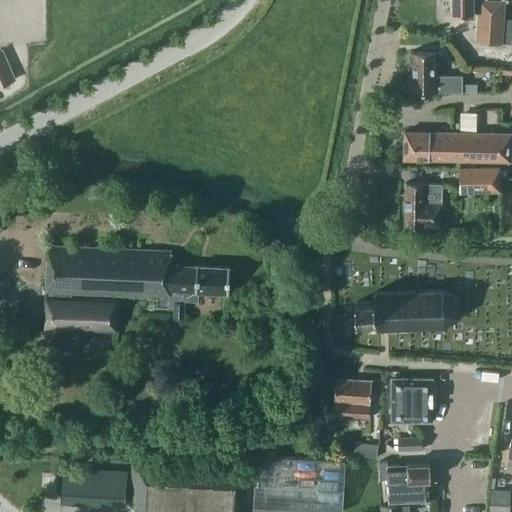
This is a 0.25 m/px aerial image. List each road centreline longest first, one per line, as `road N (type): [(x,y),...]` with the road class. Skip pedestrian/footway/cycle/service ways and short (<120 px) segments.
road 1 (unclassified): [(242,0),(197,39),(0,143)]
road 2 (residential): [(382,0),(344,221)]
road 3 (residential): [(452,511),(446,421),(457,388),(511,397)]
